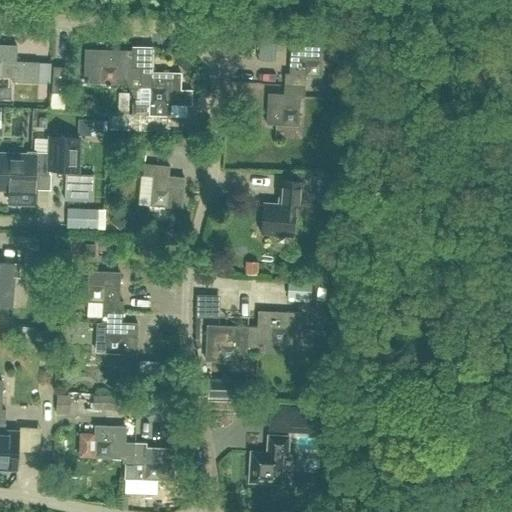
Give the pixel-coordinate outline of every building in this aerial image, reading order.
[(14,81),(39,83),(49,83),(50,63),(16,61),(17,46),(0,44),(0,75),(14,76),(14,81)] [(291,73),(286,73),(285,94),(269,94),(268,123),(299,125),(300,96),(305,97),(306,75),(322,76),(323,46),(292,45),(291,73)] [(86,66),(102,67),(101,82),(129,82),(129,87),(151,88),(151,103),(180,104),(181,73),(153,72),(153,67),(131,67),(131,52),(103,51),(103,50),(86,50),(86,66)] [(65,108),(67,65),(52,64),(50,107),(65,108)] [(169,118),(170,105),(151,104),(150,118),(169,118)] [(22,116),(15,130),(28,137),(35,123),(22,116)] [(77,131),(102,132),(102,120),(78,119),(77,131)] [(158,135),(158,125),(142,123),(141,134),(158,135)] [(160,124),(159,135),(178,136),(178,125),(160,124)] [(50,137),(50,152),(39,152),(38,172),(50,173),(50,168),(79,169),(80,138),(50,137)] [(38,172),(39,152),(28,151),(28,157),(0,155),(0,186),(28,187),(28,172),(38,172)] [(154,176),(152,204),(182,207),(185,177),(170,176),(171,166),(150,164),(149,175),(154,176)] [(77,172),(59,172),(60,221),(78,221),(77,172)] [(262,232),(293,235),(295,207),(301,207),(303,182),(282,180),(280,204),(264,203),(262,232)] [(87,209),(86,227),(97,228),(98,209),(87,209)] [(0,302),(12,304),(14,276),(31,277),(32,265),(0,262),(0,302)] [(89,301),(104,301),(103,323),(109,323),(107,352),(138,353),(139,323),(124,323),(125,301),(120,301),(121,272),(91,271),(89,301)] [(287,280),(287,294),(314,295),(314,311),(325,311),(325,304),(333,304),(334,282),(287,280)] [(260,342),(288,343),(298,344),(299,313),(260,311),(259,326),(237,325),(237,331),(209,329),(207,360),(237,361),(238,346),(259,347),(260,342)] [(0,460),(7,461),(7,468),(19,469),(21,432),(6,431),(7,409),(2,409),(4,381),(0,380),(0,460)] [(92,407),(118,408),(119,393),(92,392),(92,407)] [(220,403),(220,417),(246,418),(246,403),(220,403)] [(124,463),(128,463),(127,478),(175,480),(176,449),(148,448),(148,443),(126,442),(127,427),(97,426),(96,457),(125,457),(124,463)] [(269,434),(268,452),(253,452),(251,481),(282,483),(283,454),(289,455),(290,435),(269,434)]
